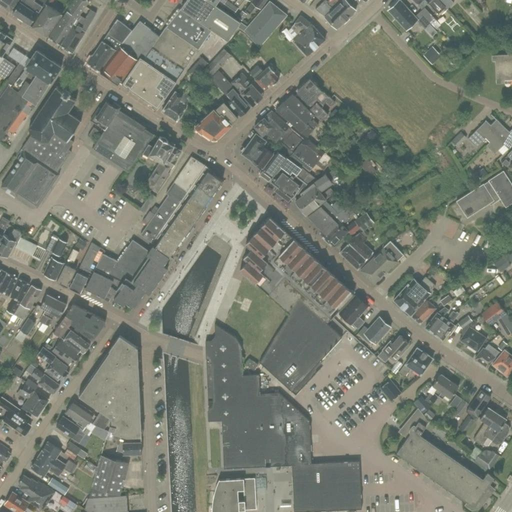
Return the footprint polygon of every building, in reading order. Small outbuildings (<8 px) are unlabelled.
[(17,0),(0,0),(0,1),(10,9),(9,9),(10,10),(11,10),(17,0)] [(20,0),(13,11),(30,23),(45,0),(20,0)] [(46,0),(30,25),(47,36),(62,13),(49,5),(52,0),(46,0)] [(62,17),(49,37),(59,44),(73,23),(79,14),(89,1),(88,0),(74,0),(67,10),(67,11),(63,17),(62,17)] [(166,25),(199,48),(212,29),(228,39),(241,21),(215,4),(218,0),(185,0),(181,7),(166,25)] [(225,0),(222,5),(234,14),(238,8),(228,0),(225,0)] [(265,0),(252,0),(245,10),(250,13),(256,5),(260,8),(265,0)] [(269,0),(245,31),(260,47),(287,14),(269,0)] [(323,0),(315,8),(320,12),(330,3),(327,0),(323,0)] [(325,16),(337,28),(355,9),(348,2),(350,0),(327,0),(330,3),(335,7),(325,16)] [(402,0),(398,0),(389,9),(407,28),(417,19),(425,28),(431,22),(435,19),(425,7),(416,14),(402,0)] [(415,0),(421,6),(427,1),(438,13),(445,6),(439,0),(415,0)] [(330,3),(320,12),(325,16),(335,7),(330,3)] [(73,23),(59,44),(60,45),(72,53),(85,31),(96,12),(90,9),(85,18),(79,14),(73,23)] [(237,16),(242,20),(247,14),(242,10),(237,16)] [(311,23),(300,15),(290,27),(298,35),(293,39),(307,55),(325,38),(311,23)] [(117,49),(132,30),(118,19),(118,18),(117,18),(110,29),(99,45),(93,54),(92,54),(87,62),(93,66),(100,71),(117,49)] [(140,20),(132,30),(117,49),(100,71),(106,75),(115,81),(117,82),(118,82),(119,81),(137,59),(131,54),(151,29),(144,23),(140,20)] [(199,48),(166,25),(159,35),(151,29),(131,54),(137,59),(119,81),(131,89),(142,97),(158,108),(199,48)] [(0,75),(5,79),(15,65),(2,56),(13,39),(0,30),(0,75)] [(432,46),(423,54),(432,64),(441,55),(432,46)] [(25,54),(13,47),(8,54),(19,62),(25,54)] [(231,54),(224,47),(202,71),(210,77),(231,54)] [(0,140),(6,132),(5,132),(10,126),(11,125),(10,125),(14,119),(15,119),(15,118),(19,112),(20,113),(20,112),(19,112),(21,110),(27,114),(29,115),(61,66),(37,49),(31,58),(25,67),(22,65),(19,63),(0,89),(0,140)] [(511,52),(491,54),(492,60),(495,59),(496,82),(511,81),(511,52)] [(31,58),(25,54),(19,62),(19,63),(22,65),(25,67),(31,58)] [(207,62),(201,56),(189,70),(195,75),(207,62)] [(266,88),(273,82),(274,83),(274,82),(278,81),(279,78),(280,77),(275,71),(276,70),(274,69),(275,67),(273,65),(271,65),(270,64),(264,69),(259,63),(251,70),(256,76),(256,77),(266,88)] [(225,91),(232,99),(228,102),(240,116),(250,107),(231,85),(232,84),(219,69),(210,77),(224,92),(225,91)] [(232,82),(252,105),(263,95),(242,72),(236,77),(232,82)] [(315,96),(323,104),(326,101),(330,105),(334,101),(328,94),(327,95),(323,91),(310,77),(297,88),(297,92),(308,103),(315,96)] [(25,150),(1,186),(7,190),(12,193),(16,196),(17,194),(27,200),(37,207),(60,173),(59,172),(57,171),(71,150),(69,149),(70,146),(74,141),(73,140),(70,138),(69,138),(73,133),(77,127),(81,120),(68,112),(72,106),(76,100),(69,95),(71,92),(68,90),(65,88),(63,91),(62,90),(56,86),(47,99),(29,127),(31,134),(21,148),(23,149),(25,150)] [(175,91),(162,110),(177,120),(186,107),(184,105),(190,96),(184,92),(182,95),(175,91)] [(311,121),(309,119),(314,114),(292,93),(275,109),(284,119),(306,136),(313,129),(318,124),(313,119),(311,121)] [(324,117),(324,118),(328,114),(321,106),(323,104),(315,96),(308,103),(311,106),(310,107),(322,120),(324,117)] [(105,129),(120,106),(113,102),(112,104),(106,100),(100,110),(97,109),(90,120),(105,129)] [(231,123),(237,117),(224,102),(215,109),(214,108),(195,125),(196,126),(196,128),(196,129),(197,131),(199,131),(201,131),(202,132),(202,131),(208,135),(212,137),(214,137),(217,137),(221,134),(232,124),(231,123)] [(120,106),(105,129),(92,148),(128,171),(151,138),(156,130),(120,106)] [(304,138),(289,127),(271,109),(264,116),(254,125),(263,135),(265,132),(276,141),(291,154),(290,155),(310,170),(316,163),(325,169),(333,158),(324,151),(310,139),(305,138),(304,138)] [(485,137),(489,141),(490,142),(504,126),(497,119),(490,125),(485,120),(468,138),(476,146),(485,137)] [(511,144),(511,128),(509,131),(504,126),(490,142),(489,141),(486,145),(495,153),(504,144),(508,148),(511,144)] [(99,130),(94,127),(88,135),(93,138),(99,130)] [(451,141),(457,146),(467,137),(461,131),(451,141)] [(267,140),(256,132),(244,148),(241,152),(251,159),(255,162),(257,164),(260,166),(261,164),(263,166),(273,151),(274,152),(278,147),(267,139),(267,140)] [(160,136),(153,147),(149,144),(143,153),(148,156),(149,154),(156,157),(155,160),(160,162),(146,183),(157,191),(170,173),(167,171),(171,166),(172,166),(177,158),(182,150),(174,145),(168,141),(167,140),(165,137),(160,136)] [(261,172),(260,174),(264,177),(269,180),(272,176),(282,162),(297,173),(301,167),(278,150),(263,170),(261,172)] [(155,244),(170,255),(175,247),(179,242),(187,231),(197,216),(202,209),(203,207),(216,188),(219,185),(222,180),(221,179),(218,177),(217,176),(209,170),(210,169),(210,168),(205,165),(191,156),(166,193),(168,194),(141,234),(152,242),(155,244)] [(307,183),(304,181),(296,175),(295,176),(282,166),(271,181),(278,186),(277,187),(275,190),(282,196),(288,201),(296,191),(298,193),(303,187),(304,187),(307,183)] [(326,173),(330,178),(337,173),(334,168),(326,173)] [(477,173),(480,179),(487,174),(483,168),(477,173)] [(484,183),(483,183),(456,200),(467,217),(494,200),(497,200),(500,198),(505,207),(511,202),(511,183),(503,170),(488,180),(484,183)] [(332,182),(330,178),(326,173),(313,182),(302,190),(304,193),(295,200),(306,213),(326,199),(321,191),(332,182)] [(310,174),(304,181),(307,183),(310,184),(314,180),(316,178),(310,174)] [(145,213),(148,208),(156,196),(151,193),(140,209),(145,213)] [(330,205),(326,200),(307,215),(318,225),(322,230),(320,232),(334,246),(349,231),(341,223),(342,222),(355,213),(350,206),(344,211),(337,200),(330,205)] [(142,221),(147,225),(158,208),(155,206),(151,211),(150,211),(142,221)] [(374,222),(369,216),(367,212),(346,227),(351,234),(361,227),(363,230),(374,222)] [(0,240),(3,235),(10,220),(3,216),(0,221),(0,240)] [(298,299),(327,323),(354,293),(321,263),(311,254),(306,249),(302,246),(270,216),(259,229),(246,243),(251,248),(247,253),(244,257),(248,260),(240,269),(245,273),(287,312),(298,299)] [(4,234),(3,235),(0,240),(0,252),(7,256),(8,256),(16,241),(17,242),(22,233),(17,229),(14,234),(10,232),(8,236),(4,234)] [(358,269),(373,252),(364,242),(366,240),(359,233),(346,241),(348,243),(340,252),(358,269)] [(43,274),(55,280),(64,263),(57,259),(67,241),(53,234),(46,250),(51,253),(52,251),(54,252),(43,274)] [(21,250),(26,240),(20,237),(15,247),(21,250)] [(83,250),(87,243),(80,238),(76,245),(83,250)] [(149,250),(133,239),(118,260),(103,253),(85,288),(91,290),(104,297),(103,298),(109,300),(112,295),(113,293),(113,292),(116,294),(114,298),(123,304),(125,301),(134,307),(145,290),(148,292),(149,293),(150,292),(160,278),(168,267),(166,266),(164,264),(167,259),(170,256),(153,244),(151,248),(149,250)] [(374,282),(396,259),(403,253),(390,239),(383,246),(361,270),(374,282)] [(27,253),(32,243),(26,240),(21,250),(27,253)] [(32,243),(27,253),(32,255),(37,245),(32,243)] [(98,251),(89,247),(69,287),(80,292),(88,276),(86,275),(89,270),(98,251)] [(79,251),(73,248),(57,281),(67,286),(76,269),(69,265),(71,261),(74,262),(79,251)] [(495,264),(501,272),(510,264),(505,257),(495,264)] [(3,283),(1,282),(0,283),(0,294),(1,292),(9,296),(18,277),(8,272),(3,283)] [(436,285),(426,276),(420,283),(414,277),(408,283),(393,299),(410,315),(429,294),(431,292),(430,291),(436,285)] [(30,283),(20,278),(11,297),(14,298),(7,310),(13,314),(19,304),(20,304),(22,301),(30,283)] [(42,289),(32,284),(14,314),(23,319),(30,308),(30,309),(42,289)] [(40,321),(45,323),(57,299),(47,294),(41,307),(46,309),(40,321)] [(443,305),(452,299),(448,294),(440,300),(443,305)] [(368,306),(355,295),(339,313),(351,324),(352,323),(358,327),(358,328),(364,321),(358,316),(368,306)] [(67,304),(57,299),(45,323),(49,326),(55,314),(61,316),(67,304)] [(342,336),(327,323),(298,299),(287,312),(289,314),(260,361),(264,365),(269,370),(292,391),(292,390),(308,372),(320,360),(342,336)] [(437,307),(428,299),(411,315),(420,323),(437,307)] [(500,316),(506,312),(497,301),(481,313),(490,324),(500,316)] [(101,318),(73,303),(63,317),(93,339),(103,325),(101,318)] [(435,334),(446,318),(442,315),(449,309),(444,305),(437,311),(425,327),(435,334)] [(447,319),(446,318),(435,334),(443,339),(448,332),(450,334),(456,325),(452,322),(458,314),(453,310),(448,316),(449,317),(447,319)] [(511,321),(506,312),(500,316),(511,334),(511,333),(511,321)] [(458,323),(461,328),(472,320),(468,315),(458,323)] [(371,340),(376,343),(391,326),(379,316),(368,328),(364,325),(358,332),(369,342),(371,340)] [(27,334),(28,334),(35,323),(27,318),(20,329),(21,330),(27,334)] [(473,319),(472,320),(461,328),(460,329),(458,331),(463,334),(459,339),(477,351),(487,337),(472,328),(477,321),(473,319)] [(82,349),(85,350),(91,342),(71,328),(64,338),(81,350),(82,349)] [(21,330),(15,337),(22,342),(27,334),(21,330)] [(112,428),(112,430),(112,431),(127,435),(138,435),(142,435),(140,405),(140,401),(140,397),(139,377),(139,376),(138,359),(138,346),(130,340),(120,334),(79,394),(110,415),(112,415),(112,423),(111,423),(109,428),(112,428)] [(410,344),(400,335),(393,343),(390,341),(378,355),(385,361),(390,356),(395,360),(410,344)] [(74,364),(81,356),(77,353),(79,351),(61,338),(52,351),(70,364),(71,362),(74,364)] [(498,347),(502,350),(507,344),(503,340),(498,347)] [(499,351),(488,343),(485,347),(484,348),(483,347),(475,358),(487,367),(494,356),(495,355),(499,351)] [(63,380),(69,372),(66,369),(68,366),(55,357),(56,355),(43,346),(37,354),(50,363),(45,370),(58,380),(60,378),(63,380)] [(433,357),(417,347),(399,372),(405,376),(411,367),(421,374),(433,357)] [(492,364),(507,376),(511,369),(511,355),(504,349),(492,364)] [(245,364),(254,370),(258,363),(249,358),(245,364)] [(20,376),(23,371),(16,366),(13,371),(20,376)] [(36,367),(32,374),(39,379),(37,381),(53,393),(60,384),(36,367)] [(433,402),(450,379),(440,373),(432,385),(437,388),(432,394),(430,393),(425,399),(430,403),(432,400),(433,402)] [(23,406),(37,416),(49,398),(36,389),(39,385),(28,377),(23,385),(22,384),(17,392),(24,397),(25,395),(29,397),(23,406)] [(390,379),(380,387),(391,400),(401,392),(390,379)] [(450,379),(433,402),(438,405),(445,394),(450,398),(459,386),(450,379)] [(475,420),(477,416),(477,415),(490,396),(481,390),(466,411),(471,414),(469,416),(468,415),(459,428),(465,433),(474,419),(475,420)] [(224,467),(268,465),(311,463),(309,419),(279,392),(260,392),(224,394),(221,394),(222,420),(224,467)] [(462,399),(456,394),(449,404),(455,408),(462,399)] [(423,413),(431,406),(421,395),(414,402),(423,413)] [(21,407),(20,409),(2,397),(0,399),(0,403),(10,411),(4,419),(25,434),(31,425),(27,422),(31,416),(26,413),(27,411),(21,407)] [(454,410),(461,414),(469,403),(462,399),(454,410)] [(93,431),(86,426),(87,424),(94,414),(74,400),(66,412),(73,417),(83,424),(82,426),(85,428),(83,430),(90,435),(91,433),(93,431)] [(483,433),(497,412),(488,406),(480,418),(485,422),(473,439),(482,444),(483,443),(487,436),(483,433)] [(429,421),(418,407),(417,408),(418,408),(401,433),(407,437),(396,452),(409,461),(454,493),(455,493),(467,501),(464,504),(471,509),(478,508),(488,492),(485,490),(487,486),(494,477),(488,471),(480,481),(418,437),(429,421)] [(429,409),(424,414),(430,420),(435,414),(429,409)] [(110,419),(101,412),(94,422),(97,425),(104,428),(110,419)] [(506,418),(497,412),(483,433),(487,436),(483,443),(486,445),(488,445),(492,439),(496,442),(501,441),(508,430),(507,425),(504,423),(506,418)] [(81,430),(82,430),(84,427),(77,422),(76,424),(63,415),(56,426),(65,432),(72,438),(73,438),(74,439),(79,443),(86,433),(81,430)] [(451,427),(439,419),(432,429),(444,437),(451,427)] [(118,444),(116,450),(123,452),(123,454),(142,453),(141,442),(138,442),(124,443),(123,440),(121,439),(122,434),(116,433),(113,443),(118,444)] [(66,446),(77,454),(81,448),(70,440),(66,446)] [(66,465),(56,458),(61,450),(48,441),(40,453),(63,469),(64,468),(71,473),(76,465),(69,460),(66,465)] [(4,459),(7,460),(11,453),(8,451),(9,449),(0,442),(0,459),(2,461),(4,459)] [(481,450),(475,446),(469,454),(475,459),(489,470),(500,455),(492,450),(492,451),(490,450),(488,449),(486,449),(484,450),(482,451),(481,453),(480,451),(481,450)] [(64,452),(74,459),(77,454),(68,448),(64,452)] [(63,469),(40,453),(31,466),(44,475),(49,468),(59,475),(63,469)] [(88,497),(120,495),(129,463),(101,455),(88,497)] [(49,499),(55,491),(43,483),(42,484),(38,481),(37,482),(31,478),(31,479),(24,474),(18,482),(22,485),(20,488),(31,495),(28,500),(42,510),(46,505),(49,499)] [(69,488),(52,477),(48,483),(64,494),(69,488)] [(235,511),(236,510),(237,510),(245,509),(256,508),(255,477),(254,477),(244,478),(219,479),(215,490),(212,503),(212,511),(235,511)] [(22,511),(23,511),(35,511),(26,506),(28,503),(13,492),(12,494),(10,494),(8,497),(9,498),(5,503),(16,511),(15,511),(22,511)] [(65,505),(69,499),(63,495),(59,501),(65,505)] [(127,495),(120,495),(88,497),(83,511),(127,511),(127,495)] [(418,511),(403,501),(395,511),(418,511)]
